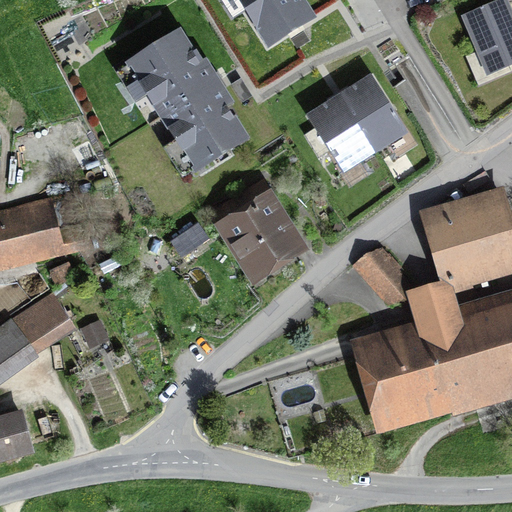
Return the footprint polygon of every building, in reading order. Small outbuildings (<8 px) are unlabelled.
[(311,0),(223,0),(261,58),(324,19),(311,0)] [(511,0),(505,0),(462,16),(485,79),(511,68),(511,0)] [(267,147),(187,30),(118,77),(199,194),(267,147)] [(370,80),(340,98),(374,151),(403,133),(370,80)] [(374,151),(340,98),(310,117),(344,170),(374,151)] [(316,257),(271,187),(214,224),(260,294),(316,257)] [(511,197),(509,189),(427,215),(448,285),(453,296),(511,279),(511,197)] [(56,204),(0,216),(0,274),(95,253),(89,229),(63,235),(56,204)] [(408,289),(376,251),(359,262),(389,297),(408,289)] [(383,444),(511,407),(511,309),(461,324),(453,296),(448,285),(415,294),(424,327),(355,347),(383,444)] [(12,323),(27,347),(66,322),(51,298),(12,323)] [(0,363),(27,347),(12,323),(0,330),(0,363)] [(102,325),(85,333),(94,354),(112,346),(102,325)] [(34,415),(0,423),(0,473),(46,462),(34,415)]
